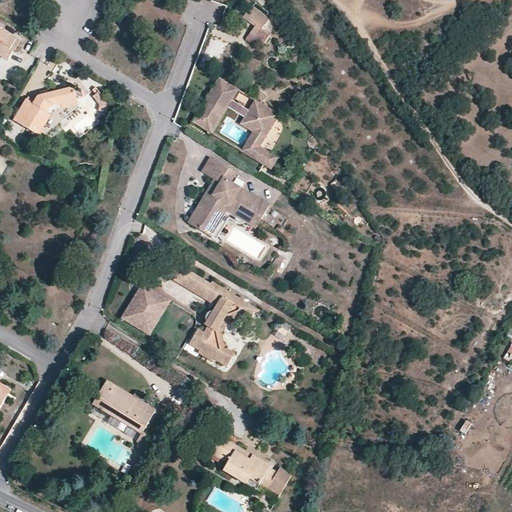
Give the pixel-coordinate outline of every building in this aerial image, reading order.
[(257,40),(271,21),(251,7),(243,19),(256,28),(251,35),(257,40)] [(0,52),(9,58),(14,52),(8,48),(15,37),(0,27),(0,52)] [(45,58),(49,45),(35,41),(31,54),(45,58)] [(267,166),(275,154),(263,147),(282,114),(258,98),(251,109),(235,99),(241,88),(222,76),(195,122),(214,134),(230,107),(246,117),(251,119),(247,127),(254,131),(242,151),(267,166)] [(37,134),(41,126),(38,125),(50,105),(77,99),(74,88),(40,96),(34,105),(26,100),(14,120),(37,134)] [(110,106),(97,90),(94,92),(97,97),(95,98),(101,107),(99,112),(108,115),(110,106)] [(79,104),(77,99),(50,105),(38,125),(41,126),(46,129),(56,110),(79,104)] [(242,124),(247,127),(251,119),(246,117),(242,124)] [(280,158),(275,154),(267,166),(273,170),(280,158)] [(239,216),(241,223),(247,222),(248,222),(249,222),(255,226),(256,227),(258,226),(259,226),(271,204),(234,182),(239,173),(213,156),(203,172),(215,179),(189,222),(212,236),(228,209),(239,216)] [(230,217),(241,223),(239,216),(228,209),(212,236),(217,239),(230,217)] [(270,269),(276,272),(283,259),(278,256),(270,269)] [(176,280),(218,306),(218,298),(208,292),(213,284),(185,266),(176,280)] [(216,281),(213,284),(208,292),(218,298),(218,306),(215,313),(213,312),(211,312),(208,315),(207,318),(208,321),(210,323),(208,325),(212,327),(208,333),(202,330),(193,345),(203,351),(202,354),(207,357),(209,354),(213,356),(211,359),(216,363),(218,360),(226,365),(231,356),(224,351),(220,335),(229,318),(243,311),(245,300),(244,297),(235,299),(232,296),(233,292),(216,281)] [(148,284),(127,320),(156,337),(177,302),(148,284)] [(246,301),(245,300),(243,311),(229,318),(220,335),(224,351),(231,356),(226,365),(231,368),(239,353),(230,347),(226,334),(234,323),(262,312),(246,301)] [(294,331),(284,325),(281,330),(291,335),(294,331)] [(122,421),(132,427),(142,433),(156,410),(108,380),(94,404),(122,421)] [(11,390),(5,386),(0,395),(6,398),(11,390)] [(192,402),(188,410),(200,417),(204,410),(192,402)] [(191,433),(200,417),(188,410),(179,425),(191,433)] [(460,430),(465,434),(473,424),(468,420),(460,430)] [(128,435),(132,427),(122,421),(118,428),(128,435)] [(250,478),(260,484),(270,466),(222,437),(212,453),(227,463),(223,470),(246,483),(250,478)] [(132,471),(139,475),(148,461),(141,456),(132,471)] [(267,490),(280,497),(293,477),(279,469),(267,490)] [(256,489),(260,484),(250,478),(246,483),(256,489)]
